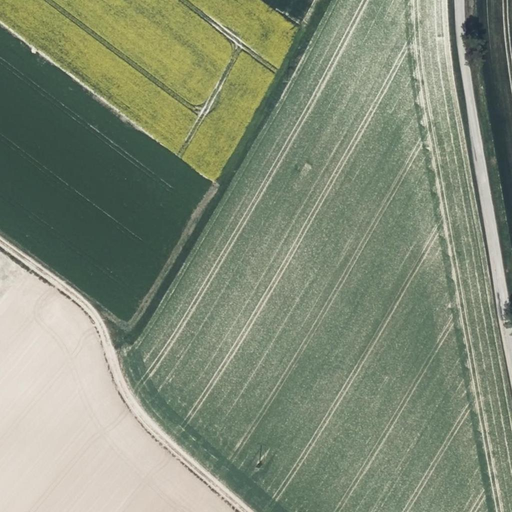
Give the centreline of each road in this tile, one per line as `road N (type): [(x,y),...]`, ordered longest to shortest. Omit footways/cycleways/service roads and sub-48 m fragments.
road 1 (track): [(245,511),(149,426),(123,388),(90,307),(0,240)]
road 2 (track): [(511,362),(458,0)]
